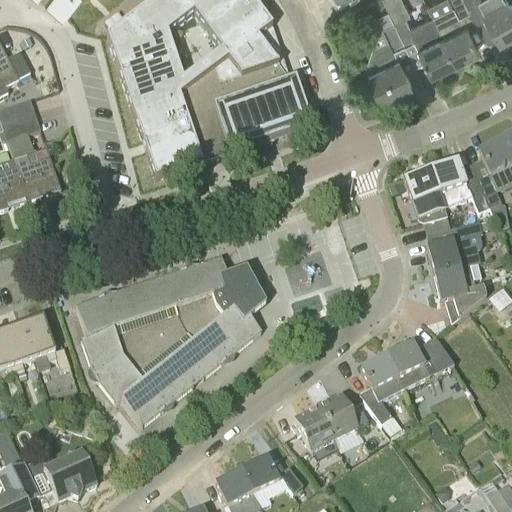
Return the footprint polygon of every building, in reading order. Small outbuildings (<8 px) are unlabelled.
[(42,0),(48,4),(60,13),(61,15),(72,0),(42,0)] [(277,69),(253,46),(269,35),(244,0),(162,0),(104,45),(150,189),(199,173),(177,100),(179,100),(213,75),(214,74),(219,89),(277,70),(277,69)] [(382,0),(376,0),(369,4),(374,15),(387,9),(382,0)] [(402,0),(383,0),(388,10),(393,21),(404,45),(414,41),(429,73),(453,62),(432,15),(409,27),(405,17),(409,14),(402,0)] [(449,0),(452,5),(432,15),(453,62),(478,50),(461,16),(469,11),(463,0),(449,0)] [(463,0),(469,11),(479,6),(483,13),(483,12),(498,39),(511,31),(511,3),(510,0),(463,0)] [(388,10),(375,16),(381,27),(393,21),(388,10)] [(393,21),(381,27),(388,42),(392,51),(393,50),(404,45),(393,21)] [(379,66),(367,72),(380,97),(410,83),(398,58),(397,58),(393,50),(392,51),(388,42),(371,50),(379,66)] [(0,103),(9,99),(5,92),(18,85),(0,50),(0,103)] [(179,100),(177,100),(201,167),(201,169),(228,159),(310,132),(294,84),(288,86),(277,71),(278,71),(277,69),(277,70),(219,89),(214,74),(213,75),(179,100)] [(29,105),(0,114),(0,125),(33,115),(29,105)] [(33,115),(0,125),(0,129),(2,136),(36,124),(33,115)] [(36,124),(2,136),(6,147),(40,135),(36,124)] [(511,140),(503,145),(511,163),(511,140)] [(511,163),(503,145),(478,156),(491,185),(478,190),(488,214),(489,214),(497,232),(505,228),(502,221),(500,209),(501,208),(496,198),(511,190),(511,163)] [(46,153),(12,164),(15,174),(27,207),(41,202),(40,198),(58,192),(59,196),(60,196),(46,153)] [(456,165),(429,175),(443,214),(471,203),(478,218),(488,214),(478,190),(468,194),(456,165)] [(0,215),(8,213),(7,209),(24,203),(26,207),(27,207),(15,174),(0,179),(0,215)] [(429,175),(402,185),(417,223),(418,228),(445,218),(443,214),(429,175)] [(447,224),(423,230),(425,241),(449,235),(450,234),(447,224)] [(435,251),(426,253),(433,281),(468,272),(476,270),(482,269),(478,256),(479,256),(479,255),(480,255),(481,255),(481,254),(482,254),(482,253),(483,253),(483,252),(483,251),(484,250),(481,240),(478,228),(454,233),(457,245),(435,251)] [(220,263),(75,311),(86,343),(80,345),(92,381),(115,410),(120,406),(141,433),(261,337),(249,323),(265,310),(246,274),(226,280),(220,263)] [(468,272),(433,281),(440,309),(447,307),(454,305),(459,324),(488,302),(486,293),(474,295),(472,286),(480,284),(476,270),(468,272)] [(501,292),(488,302),(498,316),(511,306),(501,292)] [(42,322),(21,329),(33,365),(45,361),(47,367),(55,364),(59,376),(69,372),(63,354),(54,357),(42,322)] [(21,329),(1,336),(15,378),(23,375),(21,369),(33,365),(21,329)] [(1,336),(0,336),(0,375),(4,374),(6,380),(15,378),(1,336)] [(433,344),(419,352),(434,381),(451,373),(433,344)] [(411,349),(385,362),(402,397),(428,384),(411,349)] [(370,395),(358,401),(380,432),(391,425),(379,408),(402,397),(385,362),(360,374),(370,395)] [(340,402),(316,414),(332,447),(356,435),(340,402)] [(120,413),(101,429),(131,466),(150,451),(120,413)] [(316,414),(294,426),(311,458),(332,447),(316,414)] [(65,466),(43,476),(57,506),(66,501),(78,505),(81,497),(96,490),(89,475),(91,469),(87,467),(82,457),(73,462),(67,460),(65,466)] [(266,464),(240,477),(257,511),(252,501),(278,488),(266,464)] [(0,511),(26,511),(24,508),(39,501),(24,468),(0,479),(0,511)] [(287,473),(278,481),(292,500),(301,493),(287,473)] [(257,511),(240,477),(215,489),(225,511),(257,511)] [(511,511),(511,496),(508,489),(486,503),(492,511),(511,511)]
